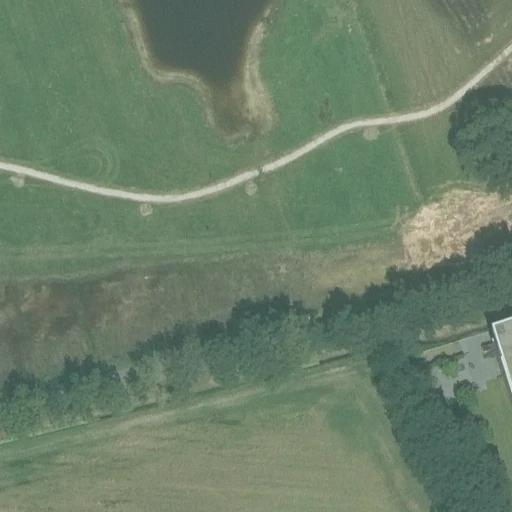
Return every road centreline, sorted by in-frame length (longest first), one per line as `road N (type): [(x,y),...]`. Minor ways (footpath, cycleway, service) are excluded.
road 1 (unclassified): [(0,411),(305,331)]
road 2 (unclassified): [(305,331),(511,278)]
road 3 (residential): [(305,331),(395,511)]
